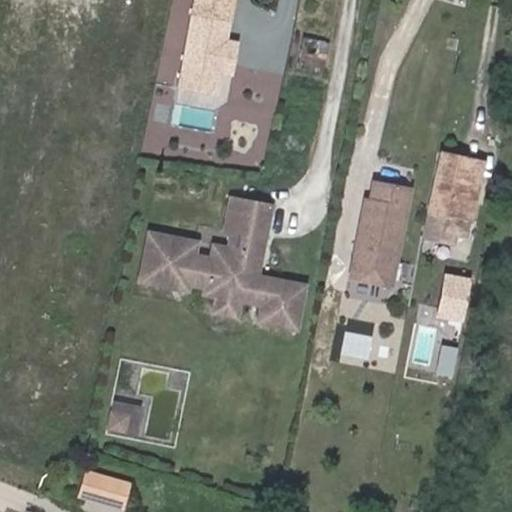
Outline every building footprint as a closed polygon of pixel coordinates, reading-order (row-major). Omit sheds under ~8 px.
[(320,74),(327,43),(301,37),(295,68),(320,74)] [(457,158),(439,154),(420,238),(448,244),(451,232),(462,235),(477,169),(456,164),(457,158)] [(477,169),(479,163),(457,158),(456,164),(477,169)] [(391,286),(410,188),(372,181),(368,200),(364,199),(349,278),(391,286)] [(255,277),(269,206),(230,199),(224,229),(231,230),(228,249),(212,246),(210,258),(193,255),(195,242),(148,233),(139,280),(186,290),(187,283),(205,286),(203,293),(215,295),(238,300),(262,304),(258,321),(295,328),(303,286),(255,277)] [(460,320),(468,281),(447,277),(441,309),(452,311),(450,318),(460,320)] [(235,316),(238,300),(215,295),(212,312),(235,316)] [(453,368),(460,328),(445,325),(438,366),(453,368)] [(120,433),(123,418),(108,414),(105,429),(120,433)] [(108,481),(85,473),(78,495),(101,503),(108,481)] [(128,487),(108,481),(101,503),(121,508),(128,487)]
